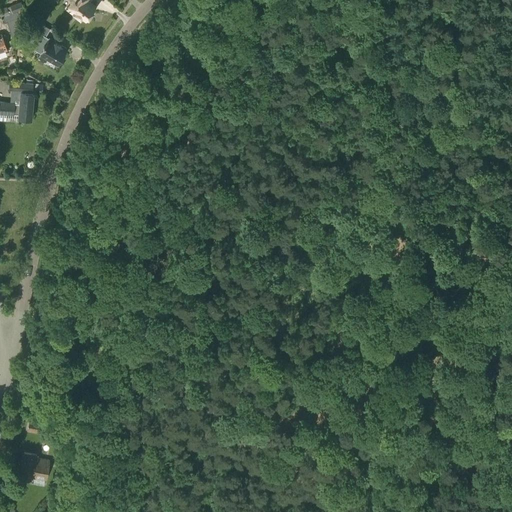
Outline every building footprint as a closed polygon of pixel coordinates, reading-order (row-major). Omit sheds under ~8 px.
[(68,0),(71,2),(66,8),(80,18),(82,16),(86,19),(95,7),(88,1),(88,0),(68,0)] [(0,16),(8,14),(8,13),(23,9),(21,2),(10,6),(6,7),(0,8),(0,16)] [(20,37),(14,19),(22,16),(20,10),(2,16),(5,22),(7,22),(13,40),(20,37)] [(31,30),(40,36),(35,43),(43,47),(40,53),(39,56),(46,60),(48,58),(58,64),(67,49),(48,38),(47,40),(44,38),(49,29),(36,22),(31,30)] [(11,89),(10,102),(0,101),(0,120),(17,122),(17,118),(31,119),(33,93),(20,92),(20,90),(32,91),(33,83),(22,82),(15,82),(9,81),(9,89),(11,89)] [(38,404),(35,418),(43,419),(46,406),(38,404)] [(27,430),(44,434),(47,423),(30,419),(27,430)] [(36,457),(36,454),(23,452),(19,478),(32,480),(32,477),(45,480),(49,460),(36,457)] [(64,468),(66,459),(58,457),(56,467),(64,468)]
